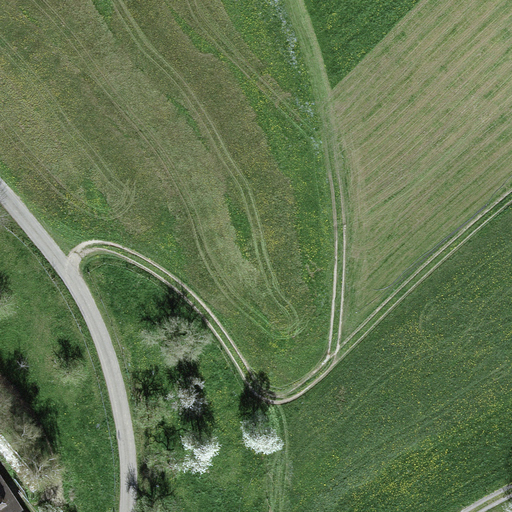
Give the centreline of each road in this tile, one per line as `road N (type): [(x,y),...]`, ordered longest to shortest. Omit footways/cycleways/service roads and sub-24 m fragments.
road 1 (track): [(68,271),(89,245),(124,252),(189,293),(259,394),(284,397),(301,388),(336,352),(337,194),(317,63)]
road 2 (unclassified): [(0,188),(68,271),(91,314),(124,427),(127,511)]
road 3 (track): [(336,352),(511,197)]
